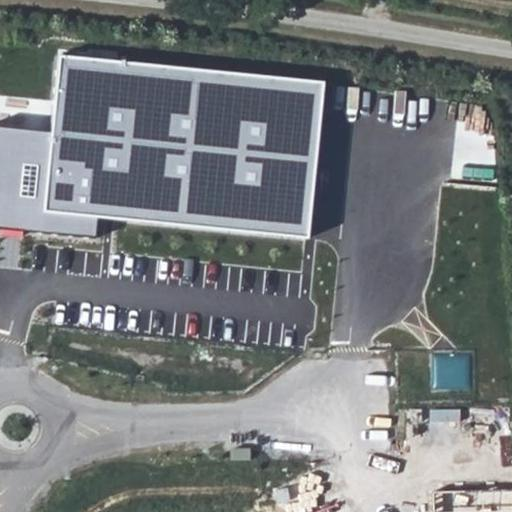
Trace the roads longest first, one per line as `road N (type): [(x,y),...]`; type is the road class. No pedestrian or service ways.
road 1 (unclassified): [(511,53),(292,16),(132,0)]
road 2 (residential): [(59,424),(339,414)]
